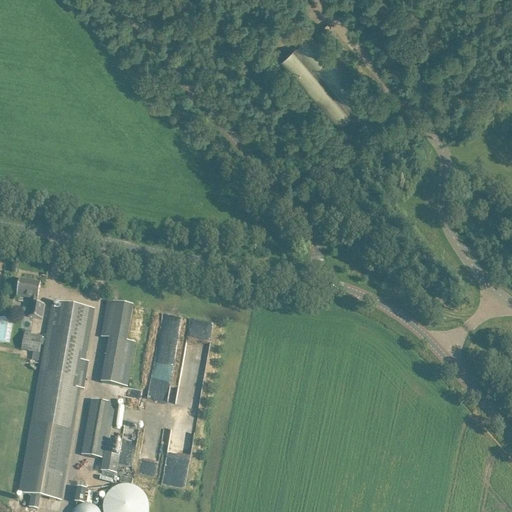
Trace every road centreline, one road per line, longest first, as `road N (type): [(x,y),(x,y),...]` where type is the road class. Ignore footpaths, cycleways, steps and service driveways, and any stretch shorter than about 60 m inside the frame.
road 1 (tertiary): [(312,280),(316,250),(302,216),(114,0)]
road 2 (tertiary): [(312,280),(0,225)]
road 3 (tertiary): [(511,435),(400,315),(312,280)]
